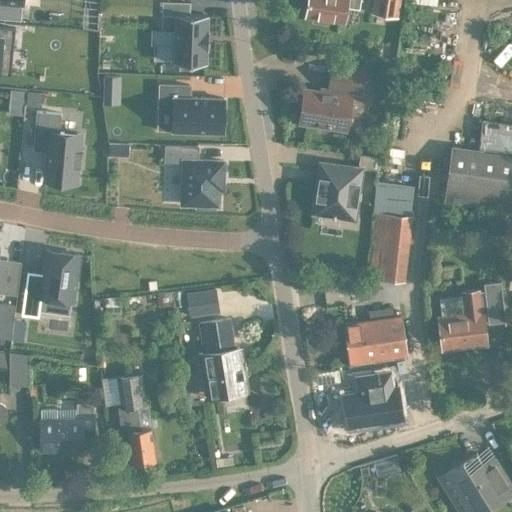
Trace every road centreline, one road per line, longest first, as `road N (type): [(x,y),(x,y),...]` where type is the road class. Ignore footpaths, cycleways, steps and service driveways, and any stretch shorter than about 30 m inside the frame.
road 1 (unclassified): [(307,464),(215,480),(0,494)]
road 2 (residential): [(272,241),(0,209)]
road 3 (unclassified): [(238,0),(272,241)]
road 4 (unclassified): [(272,241),(307,464)]
road 5 (unclassified): [(511,400),(307,464)]
